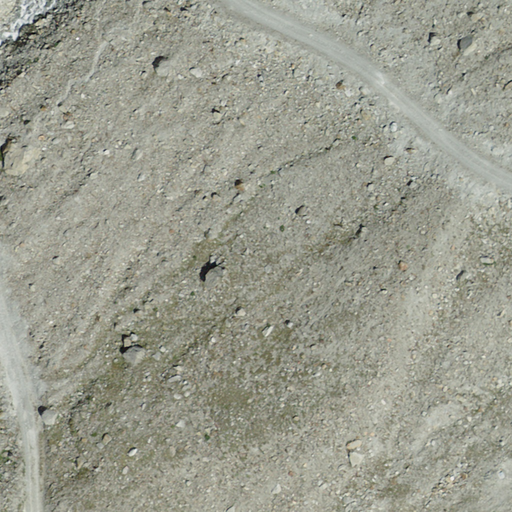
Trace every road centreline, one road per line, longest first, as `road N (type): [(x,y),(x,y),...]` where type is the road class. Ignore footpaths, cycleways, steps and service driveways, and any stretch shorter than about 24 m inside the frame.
road 1 (track): [(511,188),(342,52),(233,0)]
road 2 (track): [(0,311),(37,436),(36,511)]
